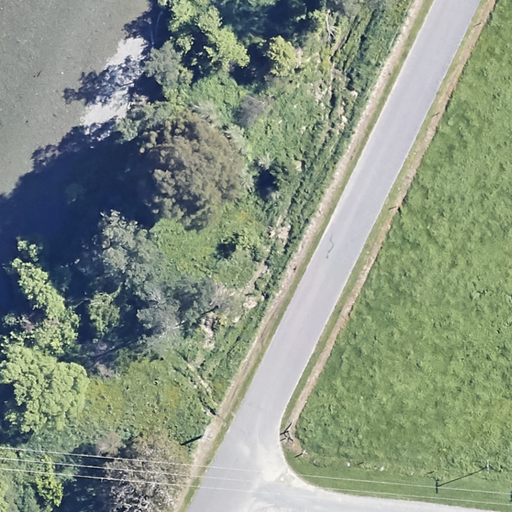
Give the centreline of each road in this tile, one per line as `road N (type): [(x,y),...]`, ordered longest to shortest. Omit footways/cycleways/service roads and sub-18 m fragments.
road 1 (unclassified): [(459,0),(222,482)]
road 2 (unclassified): [(222,482),(399,511)]
